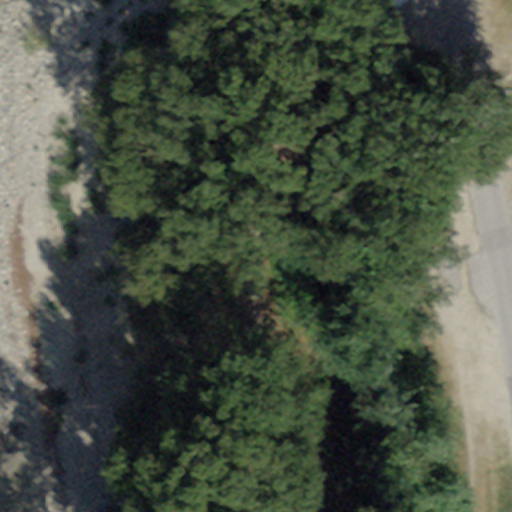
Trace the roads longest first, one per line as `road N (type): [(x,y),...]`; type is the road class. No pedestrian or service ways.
road 1 (track): [(229,511),(257,187),(271,170),(300,174),(362,225),(429,261),(504,271)]
road 2 (residential): [(511,311),(446,6)]
